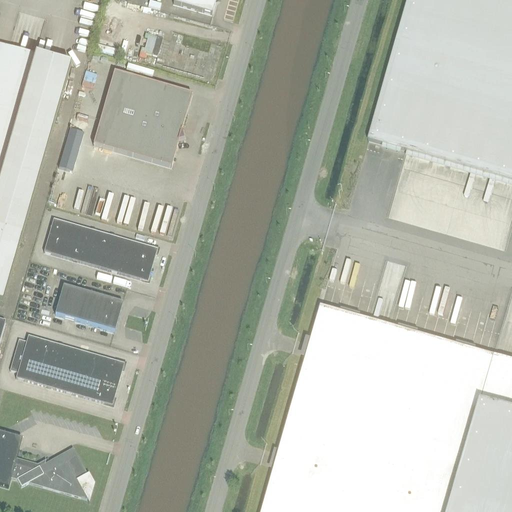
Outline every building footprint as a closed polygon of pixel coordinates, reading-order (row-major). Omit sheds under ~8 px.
[(174,0),(173,5),(212,16),(215,3),(218,2),(218,0),(174,0)] [(511,0),(408,0),(368,143),(368,144),(368,142),(511,183),(511,0)] [(157,59),(163,40),(157,39),(152,57),(157,59)] [(201,42),(201,77),(214,76),(214,45),(210,45),(210,49),(205,49),(205,42),(201,42)] [(0,48),(0,304),(4,305),(71,69),(0,48)] [(181,133),(192,96),(114,74),(93,147),(171,169),(178,144),(183,143),(181,133)] [(72,174),(83,135),(69,130),(57,169),(72,174)] [(82,188),(78,214),(91,216),(95,190),(82,188)] [(125,226),(132,199),(112,194),(105,221),(125,226)] [(172,239),(178,212),(173,211),(166,238),(172,239)] [(127,243),(88,231),(53,221),(48,238),(44,254),(118,276),(144,283),(149,280),(152,268),(156,255),(153,250),(127,243)] [(114,334),(123,305),(63,288),(55,317),(114,334)] [(275,469),(262,511),(511,511),(511,364),(321,310),(321,309),(306,358),(278,457),(275,469)] [(113,404),(118,387),(123,369),(120,364),(74,351),(28,338),(26,344),(18,342),(14,357),(10,372),(17,375),(16,380),(62,394),(108,407),(113,404)] [(0,434),(0,487),(8,490),(11,480),(17,482),(21,489),(28,485),(87,502),(89,506),(89,505),(88,502),(92,486),(88,479),(89,479),(73,450),(45,465),(39,469),(37,468),(16,462),(18,453),(19,450),(12,438),(0,434)]
